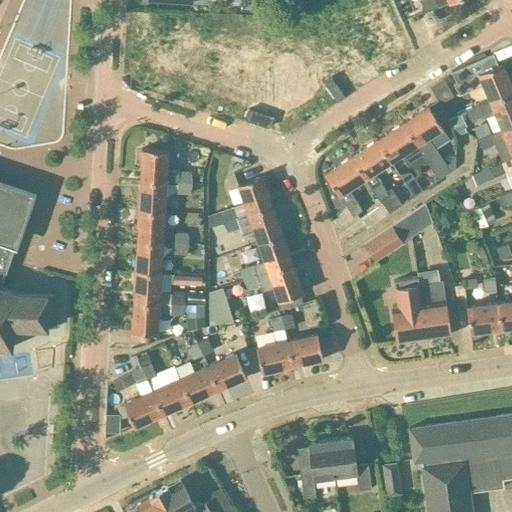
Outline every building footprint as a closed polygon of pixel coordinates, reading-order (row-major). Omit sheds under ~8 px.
[(293,1),(283,9),(288,15),(298,8),(293,1)] [(352,16),(345,21),(370,58),(391,43),(366,4),(350,14),(352,16)] [(298,8),(288,15),(293,21),(303,14),(298,8)] [(183,13),(183,22),(203,20),(202,12),(183,13)] [(208,13),(207,21),(219,21),(220,14),(208,13)] [(220,14),(219,21),(231,22),(232,14),(220,14)] [(337,23),(322,34),(348,73),(370,58),(345,21),(339,25),(337,23)] [(148,22),(146,48),(193,51),(194,33),(192,33),(193,25),(148,22)] [(263,23),(260,35),(267,37),(268,36),(271,25),(263,23)] [(215,34),(202,79),(227,87),(240,44),(232,42),(233,39),(215,34)] [(265,49),(255,81),(256,81),(279,88),(292,46),(285,44),(285,41),(268,36),(267,37),(264,49),(265,49)] [(240,44),(227,87),(252,94),(256,81),(255,81),(265,49),(264,49),(248,44),(247,46),(240,44)] [(292,46),(279,88),(304,96),(318,51),(300,46),(299,48),(292,46)] [(146,48),(145,74),(190,77),(190,68),(192,68),(193,51),(146,48)] [(488,57),(452,72),(456,81),(453,83),(459,94),(482,84),(489,101),(511,91),(511,87),(502,62),(491,67),(488,57)] [(511,91),(489,101),(466,110),(471,121),(494,112),(501,130),(511,125),(511,91)] [(189,92),(186,103),(193,106),(197,94),(189,92)] [(428,105),(402,122),(423,155),(439,179),(455,168),(455,156),(445,162),(436,148),(450,139),(428,105)] [(390,161),(403,153),(409,163),(423,155),(402,122),(376,139),(390,161)] [(511,125),(501,130),(511,155),(511,125)] [(490,133),(478,139),(482,149),(495,144),(490,133)] [(364,178),(365,177),(382,203),(381,203),(387,212),(401,203),(391,189),(387,192),(374,172),(390,161),(376,139),(350,156),(364,178)] [(141,166),(140,180),(166,181),(178,182),(191,183),(202,183),(203,162),(191,161),(190,171),(166,170),(168,150),(141,148),(140,166),(141,166)] [(362,210),(348,188),(364,178),(350,156),(324,173),(338,195),(339,194),(353,217),(362,210)] [(511,157),(472,174),(476,186),(506,173),(511,188),(511,157)] [(423,190),(411,172),(399,174),(414,196),(423,190)] [(237,184),(248,214),(272,205),(267,192),(268,191),(262,175),(237,184)] [(139,194),(138,210),(164,212),(166,181),(140,180),(139,194)] [(46,329),(46,328),(57,328),(58,295),(48,295),(48,294),(14,291),(1,287),(15,244),(14,243),(31,193),(0,182),(0,346),(12,347),(13,326),(46,329)] [(178,182),(177,193),(190,194),(191,183),(178,182)] [(511,204),(511,189),(500,195),(506,206),(511,204)] [(496,220),(488,202),(471,209),(479,227),(496,220)] [(381,203),(380,204),(359,218),(365,226),(365,227),(387,212),(381,203)] [(251,224),(258,243),(283,234),(277,218),(276,219),(272,205),(248,214),(237,218),(223,222),(229,232),(251,224)] [(220,212),(222,220),(223,222),(237,218),(234,207),(220,212)] [(162,242),(164,212),(138,210),(137,227),(137,241),(162,242)] [(511,223),(511,224),(495,233),(492,237),(500,257),(506,255),(511,253),(511,223)] [(364,243),(375,260),(402,243),(391,226),(364,243)] [(175,232),(174,243),(188,244),(188,233),(175,232)] [(258,243),(264,261),(241,269),(243,280),(292,263),(287,250),(288,249),(283,234),(258,243)] [(160,272),(162,242),(137,241),(136,254),(135,254),(134,271),(160,272)] [(186,255),(188,244),(174,243),(174,254),(186,255)] [(292,263),(243,280),(249,289),(260,286),(262,291),(273,287),(278,301),(303,292),(297,276),(296,276),(292,263)] [(134,287),(133,301),(159,303),(160,272),(134,271),(133,287),(134,287)] [(497,291),(495,279),(494,276),(483,278),(484,292),(497,291)] [(423,338),(431,337),(429,321),(424,322),(418,286),(419,286),(418,277),(394,281),(398,307),(392,308),(397,342),(423,338)] [(431,337),(449,334),(442,282),(419,286),(418,286),(424,322),(429,321),(431,337)] [(208,291),(209,326),(220,323),(233,320),(223,287),(208,291)] [(171,292),(171,304),(185,304),(186,304),(186,301),(184,292),(171,292)] [(511,300),(497,302),(500,328),(511,326),(511,300)] [(132,315),(131,333),(157,334),(158,314),(183,315),(185,304),(171,304),(159,303),(133,301),(132,315)] [(469,332),(500,328),(497,302),(466,306),(469,332)] [(292,313),(281,315),(284,329),(295,327),(292,313)] [(273,331),(284,329),(281,315),(270,318),(273,331)] [(317,334),(286,340),(292,365),(306,362),(306,363),(323,359),(317,334)] [(204,339),(197,341),(203,355),(213,350),(208,338),(204,339)] [(278,368),(292,365),(286,340),(256,347),(261,373),(278,369),(278,368)] [(193,359),(203,355),(197,341),(187,348),(193,359)] [(218,361),(207,365),(218,388),(231,383),(232,383),(247,377),(236,352),(218,361)] [(152,363),(140,366),(147,380),(157,375),(152,363)] [(207,365),(180,378),(190,402),(205,395),(205,394),(218,388),(207,365)] [(137,385),(147,380),(140,366),(131,372),(137,385)] [(180,378),(152,390),(162,413),(175,408),(176,408),(190,402),(180,378)] [(149,419),(162,413),(152,390),(123,403),(133,427),(149,420),(149,419)] [(511,413),(409,428),(413,459),(420,458),(427,511),(471,511),(469,492),(503,487),(502,479),(511,477),(511,413)] [(105,414),(105,432),(119,432),(119,414),(105,414)] [(352,436),(331,438),(336,478),(357,475),(359,490),(371,488),(368,464),(356,465),(352,436)] [(303,498),(316,496),(314,481),(336,478),(331,438),(308,441),(312,471),(300,472),(303,498)] [(401,494),(397,462),(382,464),(386,496),(401,494)] [(169,511),(220,511),(212,497),(194,506),(180,481),(168,487),(167,486),(158,491),(169,511)] [(169,511),(158,491),(149,496),(149,498),(137,504),(127,510),(127,511),(169,511)]
